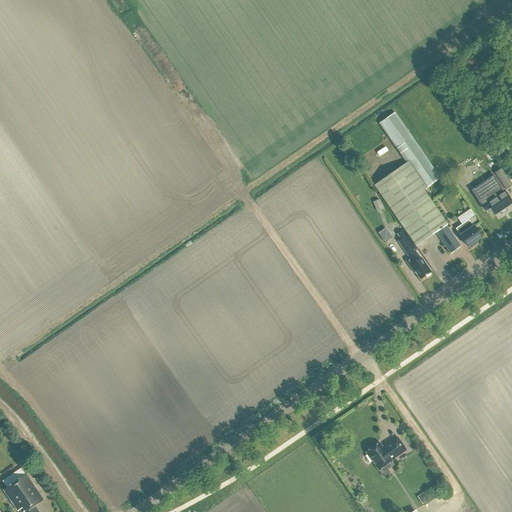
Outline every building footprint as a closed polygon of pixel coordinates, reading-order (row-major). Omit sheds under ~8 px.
[(406,163),(374,186),(416,246),(418,245),(437,231),(452,252),(462,244),(447,224),(448,223),(424,189),(440,178),(441,177),(394,112),(393,113),(379,123),(406,163)] [(511,184),(502,169),(495,174),(506,191),(511,186),(511,184)] [(478,199),(477,200),(485,211),(490,207),(495,215),(511,203),(504,191),(499,185),(478,199)] [(382,209),(378,199),(372,202),(375,212),(382,209)] [(469,245),(471,247),(476,244),(475,242),(481,237),(474,226),(473,227),(468,220),(461,226),(465,233),(460,236),(467,247),(469,245)] [(383,242),(391,238),(385,228),(377,232),(383,242)] [(403,231),(398,234),(402,240),(399,242),(413,263),(409,266),(414,273),(415,273),(420,280),(431,272),(421,258),(419,259),(414,251),(416,250),(403,231)] [(366,453),(378,470),(391,461),(406,450),(397,438),(382,448),(379,443),(373,448),(371,448),(368,449),(368,451),(366,453)] [(38,511),(34,506),(43,500),(26,475),(3,490),(17,510),(18,510),(19,511),(38,511)] [(424,491),(416,496),(421,504),(429,499),(424,491)]
